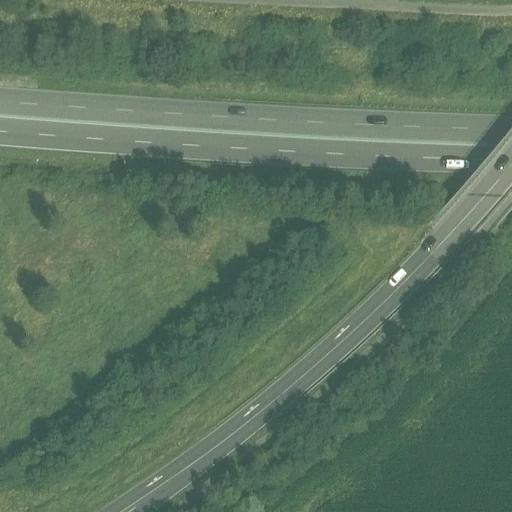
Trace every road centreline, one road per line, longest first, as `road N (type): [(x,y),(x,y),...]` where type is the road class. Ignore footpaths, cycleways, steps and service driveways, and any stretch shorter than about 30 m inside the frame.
road 1 (secondary): [(128,511),(353,334),(511,158)]
road 2 (trunk): [(0,107),(511,141)]
